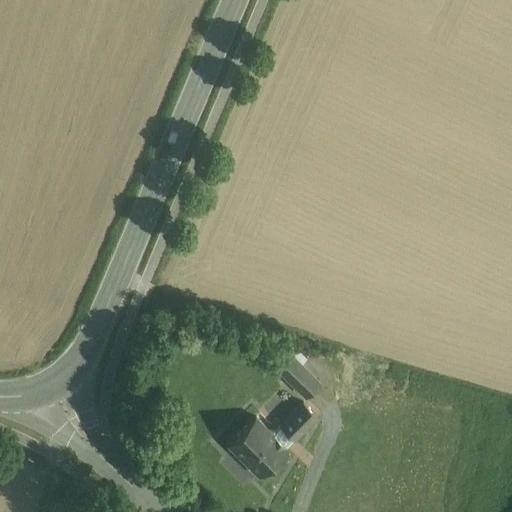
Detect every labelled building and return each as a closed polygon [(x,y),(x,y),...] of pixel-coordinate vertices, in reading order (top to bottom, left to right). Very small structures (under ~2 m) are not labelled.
[(290,353),(277,367),(288,378),(301,364),(290,353)] [(301,364),(288,378),(306,396),(319,382),(301,364)] [(303,401),(280,425),(280,426),(293,438),(294,439),(317,415),(303,401)] [(273,433),(255,416),(228,443),(260,474),(287,447),(286,446),(273,433)] [(293,438),(280,426),(273,433),(286,446),(293,438)]
